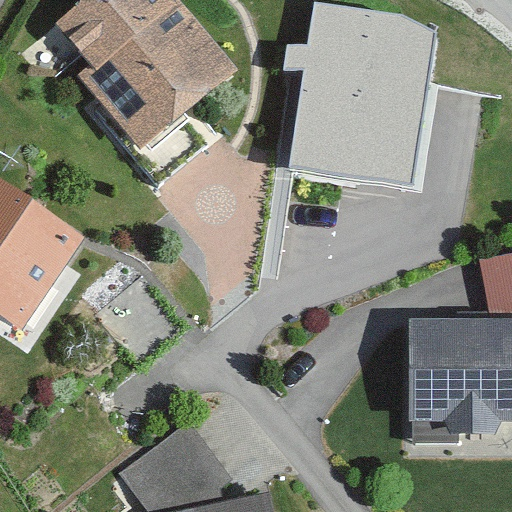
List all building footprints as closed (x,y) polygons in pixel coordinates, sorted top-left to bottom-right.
[(248,79),(183,0),(96,0),(67,24),(105,70),(89,83),(151,158),(248,79)] [(430,15),(324,0),(316,0),(296,149),(409,165),(430,15)] [(94,239),(0,183),(0,309),(39,332),(94,239)] [(511,318),(511,263),(487,267),(495,321),(511,318)] [(511,429),(511,331),(420,331),(419,431),(463,431),(463,440),(510,440),(510,429),(511,429)] [(118,483),(138,511),(283,511),(282,503),(245,510),(191,433),(118,483)]
